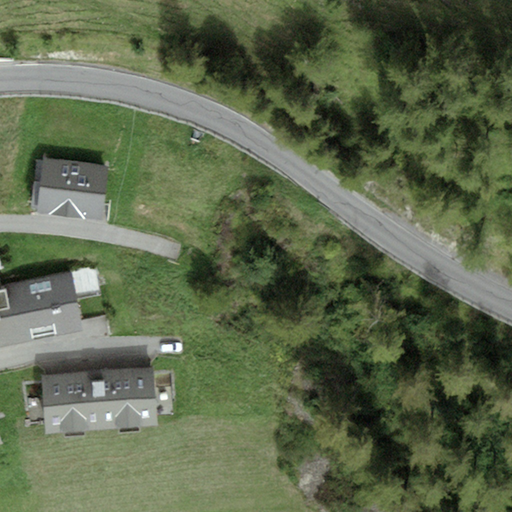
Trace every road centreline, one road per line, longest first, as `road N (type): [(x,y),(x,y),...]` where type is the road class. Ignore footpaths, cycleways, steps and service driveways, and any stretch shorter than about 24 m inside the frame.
road 1 (tertiary): [(0,78),(43,72),(135,81),(203,109),(414,252),(511,304)]
road 2 (residential): [(0,222),(94,230),(172,251)]
road 3 (residential): [(0,362),(166,345)]
